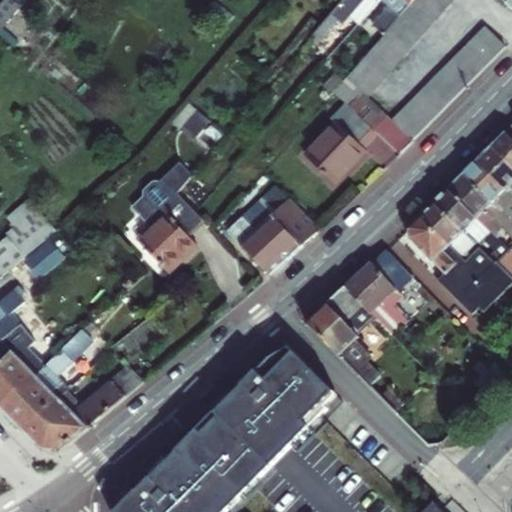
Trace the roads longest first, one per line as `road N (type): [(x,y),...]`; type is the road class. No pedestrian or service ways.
road 1 (secondary): [(271,307),(511,83)]
road 2 (residential): [(271,307),(482,511)]
road 3 (secondary): [(50,494),(271,307)]
